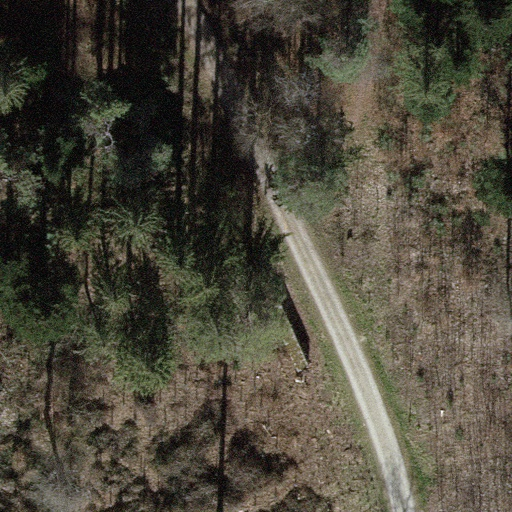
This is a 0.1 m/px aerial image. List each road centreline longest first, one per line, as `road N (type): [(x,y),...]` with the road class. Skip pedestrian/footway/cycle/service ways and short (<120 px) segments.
road 1 (track): [(407,511),(381,425),(181,0)]
road 2 (track): [(378,0),(370,91),(376,254),(362,382)]
